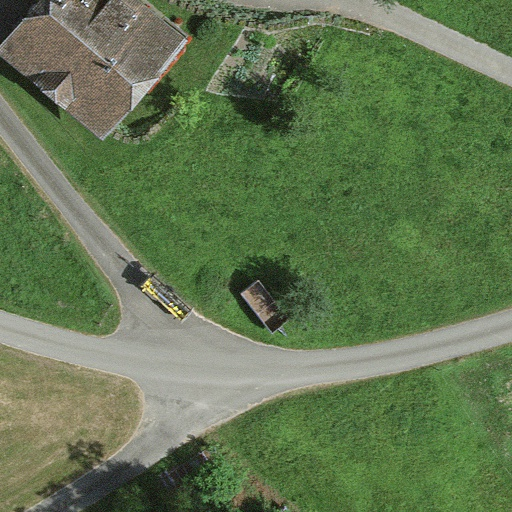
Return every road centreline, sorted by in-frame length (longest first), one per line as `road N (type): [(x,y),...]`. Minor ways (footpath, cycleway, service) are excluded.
road 1 (track): [(194,372),(398,357),(511,323)]
road 2 (track): [(0,117),(194,372)]
road 3 (track): [(0,324),(100,359),(194,372)]
